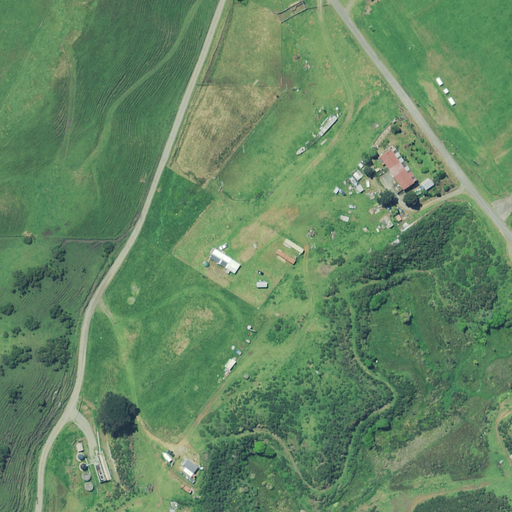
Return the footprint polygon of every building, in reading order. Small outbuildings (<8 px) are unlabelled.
[(394,146),(377,158),(382,165),(385,163),(402,190),(418,181),(394,146)] [(435,185),(429,178),(421,184),(426,191),(435,185)] [(394,224),(389,218),(385,221),(389,228),(394,224)] [(240,264),(213,247),(210,253),(213,255),(210,259),(235,273),(240,264)] [(83,443),(77,444),(79,452),(85,450),(83,443)] [(86,452),(76,454),(86,492),(96,490),(86,452)] [(101,452),(95,454),(97,461),(93,462),(100,482),(109,479),(101,452)] [(198,467),(187,459),(183,465),(185,467),(183,471),(191,477),(198,467)]
